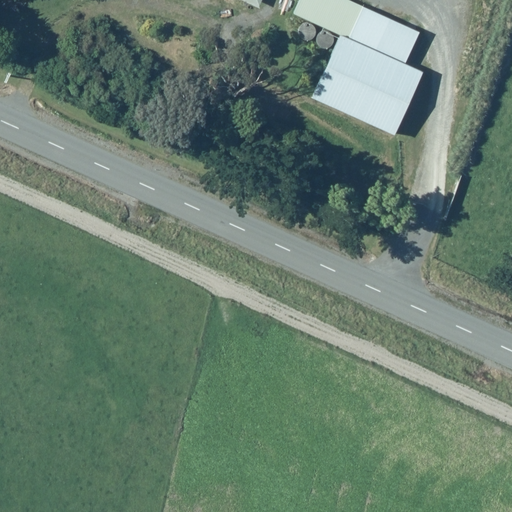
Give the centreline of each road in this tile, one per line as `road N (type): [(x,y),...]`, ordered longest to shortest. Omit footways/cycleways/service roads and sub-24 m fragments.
road 1 (track): [(0,182),(511,414)]
road 2 (unclassified): [(0,118),(511,350)]
